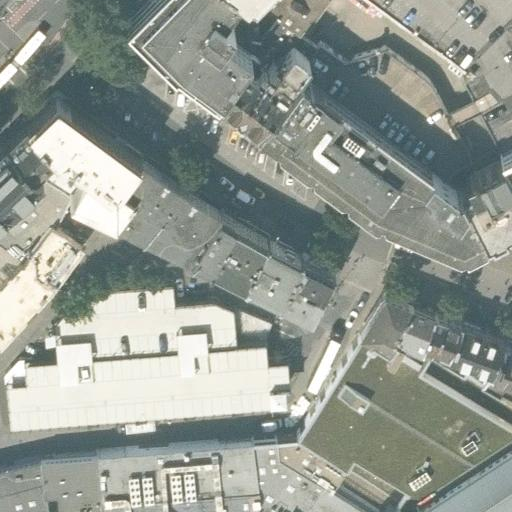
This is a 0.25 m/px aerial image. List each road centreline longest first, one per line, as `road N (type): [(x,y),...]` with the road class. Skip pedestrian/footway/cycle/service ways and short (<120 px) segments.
road 1 (residential): [(52,12),(113,77),(235,167),(311,220),(376,245)]
road 2 (residential): [(327,337),(137,244),(99,248),(0,363)]
road 3 (residential): [(0,446),(285,416),(327,337)]
